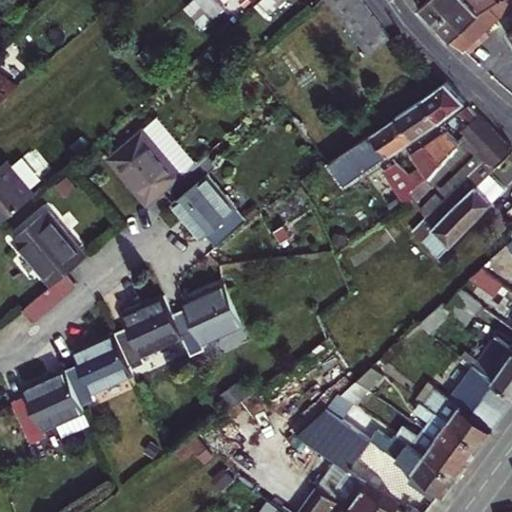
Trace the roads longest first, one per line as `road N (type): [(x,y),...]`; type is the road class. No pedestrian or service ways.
road 1 (residential): [(0,360),(153,231)]
road 2 (residential): [(511,119),(456,73),(393,0)]
